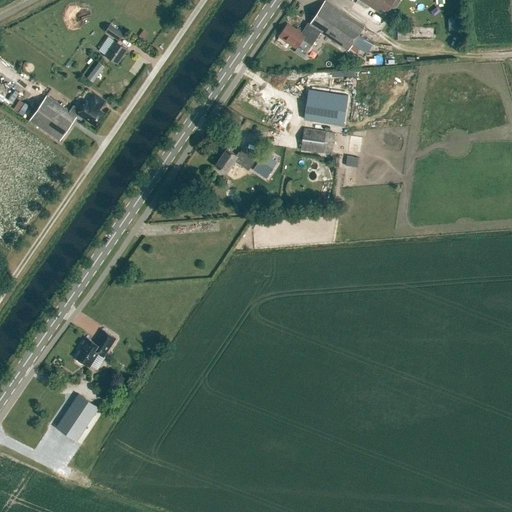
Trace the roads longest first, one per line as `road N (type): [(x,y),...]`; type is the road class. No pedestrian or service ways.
road 1 (secondary): [(0,400),(276,0)]
road 2 (unclassified): [(85,172),(204,0)]
road 3 (track): [(0,297),(85,172)]
